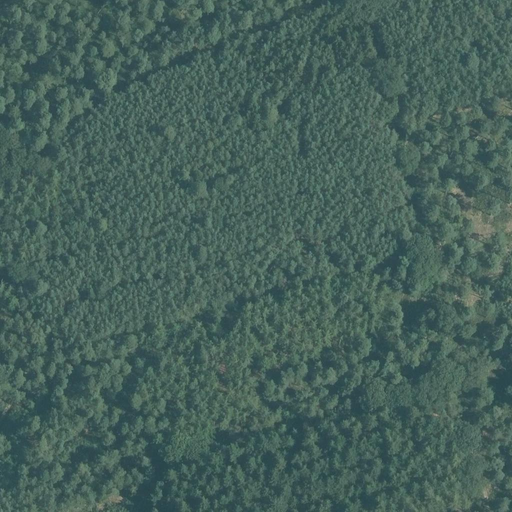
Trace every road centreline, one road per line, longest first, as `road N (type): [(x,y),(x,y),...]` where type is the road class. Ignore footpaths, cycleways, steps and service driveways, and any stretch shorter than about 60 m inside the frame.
road 1 (track): [(360,0),(487,511)]
road 2 (track): [(0,193),(99,103),(341,0)]
road 3 (track): [(0,429),(29,365),(0,265)]
